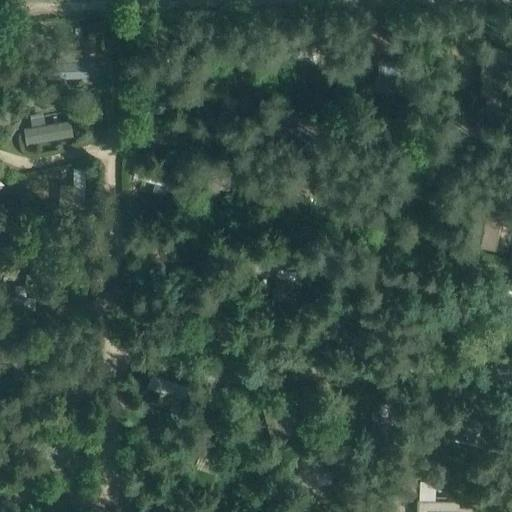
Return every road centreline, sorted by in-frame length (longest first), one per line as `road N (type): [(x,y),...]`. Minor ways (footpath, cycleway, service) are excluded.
road 1 (residential): [(511,116),(387,107),(107,139)]
road 2 (residential): [(109,364),(336,358),(484,380),(511,370)]
road 3 (residential): [(107,139),(108,289)]
road 4 (residential): [(109,364),(110,505)]
